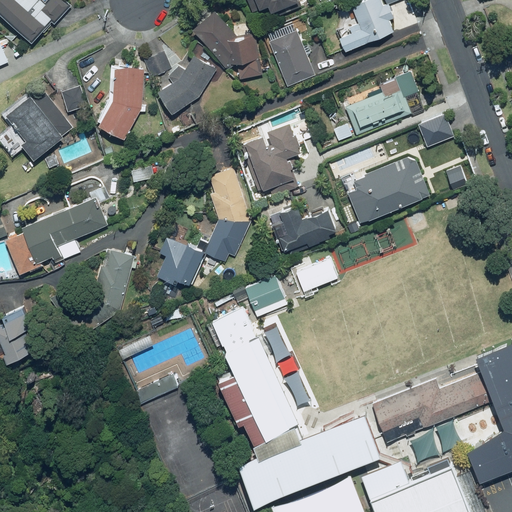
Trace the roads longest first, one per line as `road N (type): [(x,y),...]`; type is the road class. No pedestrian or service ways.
road 1 (unknown): [(455,26),(199,134)]
road 2 (unknown): [(199,134),(150,208),(123,233),(0,278)]
road 3 (unknown): [(481,93),(327,157),(310,182),(319,209)]
road 4 (residential): [(445,0),(511,173)]
road 5 (unknown): [(199,134),(56,185)]
